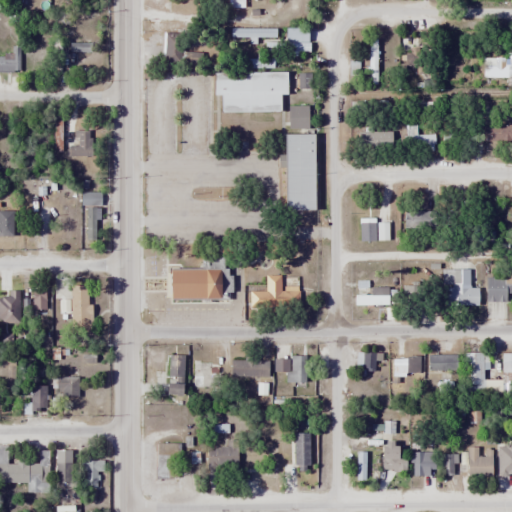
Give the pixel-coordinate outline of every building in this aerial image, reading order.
[(306,28),(283,28),(283,42),(306,42),(306,28)] [(274,29),(229,29),(229,41),(246,41),(246,47),(263,47),(263,40),(274,40),(274,29)] [(180,33),(162,33),(162,63),(180,63),(180,33)] [(375,39),(367,39),(367,84),(375,84),(375,39)] [(49,72),(61,72),(61,40),(49,40),(49,72)] [(0,71),(19,72),(19,46),(10,46),(10,56),(0,55),(0,71)] [(482,77),(511,77),(511,59),(482,60),(482,77)] [(285,94),(284,72),(235,72),(235,103),(247,103),(247,112),(278,112),(278,94),(285,94)] [(298,88),(309,88),(309,74),(298,74),(298,88)] [(287,105),(287,129),(307,129),(307,105),(287,105)] [(511,125),(477,125),(477,141),(511,141),(511,125)] [(90,130),(63,130),(63,156),(90,156),(90,130)] [(312,210),(312,135),(282,135),(282,210),(312,210)] [(406,135),(406,148),(433,148),(433,135),(406,135)] [(96,240),(96,208),(84,208),(84,240),(96,240)] [(0,236),(12,236),(12,211),(0,210),(0,236)] [(433,230),(433,211),(402,211),(402,230),(433,230)] [(389,242),(389,223),(358,223),(358,242),(389,242)] [(167,298),(218,298),(218,269),(167,269),(167,298)] [(467,269),(442,270),(443,306),(477,305),(477,287),(468,287),(467,269)] [(511,274),(484,275),(484,301),(505,302),(505,294),(511,293),(511,274)] [(264,275),(263,289),(249,289),(249,306),(297,307),(297,288),(279,287),(280,275),(264,275)] [(429,307),(429,286),(401,286),(401,307),(429,307)] [(353,305),(386,305),(386,288),(368,288),(368,294),(353,294),(353,305)] [(45,290),(32,290),(32,309),(45,309),(45,290)] [(0,322),(19,323),(19,291),(6,291),(6,298),(0,297),(0,322)] [(90,332),(90,293),(70,293),(70,332),(90,332)] [(511,352),(499,353),(499,394),(511,393),(511,352)] [(354,367),(377,368),(377,353),(355,353),(354,367)] [(463,353),(463,389),(482,389),(482,353),(463,353)] [(182,395),(183,354),(165,354),(165,395),(182,395)] [(425,371),(455,371),(455,354),(425,354),(425,371)] [(305,356),(288,356),(288,358),(273,358),(273,375),(290,375),(289,383),(305,383),(305,356)] [(419,374),(419,357),(392,357),(392,374),(419,374)] [(230,377),(267,377),(267,358),(230,358),(230,377)] [(77,396),(77,377),(57,377),(57,396),(77,396)] [(29,386),(29,411),(44,411),(44,386),(29,386)] [(393,422),(372,422),(372,434),(393,434),(393,422)] [(293,465),(308,465),(308,433),(293,433),(293,465)] [(156,443),(156,478),(178,478),(178,443),(156,443)] [(511,443),(496,443),(496,476),(511,475),(511,443)] [(405,470),(405,445),(380,445),(380,470),(405,470)] [(205,470),(235,470),(235,447),(205,447),(205,470)] [(490,477),(490,447),(466,447),(466,477),(490,477)] [(47,450),(37,451),(38,463),(0,463),(0,482),(27,482),(27,492),(48,492),(47,450)] [(411,476),(432,476),(432,452),(411,452),(411,476)] [(240,470),(256,469),(255,453),(239,454),(240,470)] [(455,454),(439,454),(439,475),(455,475),(455,454)] [(71,483),(71,459),(55,459),(55,483),(71,483)] [(100,460),(76,460),(76,488),(100,488),(100,460)]
